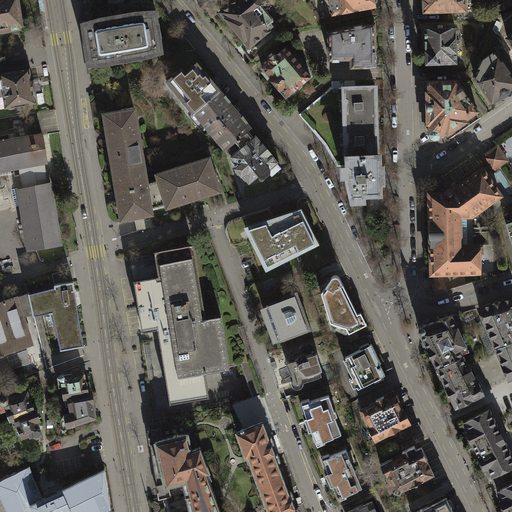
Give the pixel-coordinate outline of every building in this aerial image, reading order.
[(19,0),(0,0),(0,37),(23,33),(22,30),(25,30),(19,0)] [(138,0),(89,0),(93,23),(101,20),(137,15),(141,14),(138,0)] [(233,0),(220,11),(249,46),(274,25),(270,21),(273,19),(263,8),(267,5),(266,0),(233,0)] [(333,13),(374,6),(374,3),(377,1),(376,0),(327,0),(333,6),(333,13)] [(424,0),(425,11),(465,10),(464,0),(424,0)] [(474,0),(464,0),(465,10),(475,9),(474,0)] [(85,25),(91,62),(97,62),(107,62),(145,56),(160,52),(154,13),(141,14),(137,15),(101,20),(93,23),(85,25)] [(328,31),(329,58),(352,57),(352,66),(376,65),(375,23),(328,31)] [(424,27),(425,64),(457,64),(456,27),(424,27)] [(269,60),(260,67),(285,97),(310,77),(285,47),(275,55),(273,53),(267,58),(269,60)] [(509,88),(511,86),(511,75),(495,51),(483,59),(475,76),(492,101),(503,93),(508,94),(509,88)] [(182,71),(169,81),(194,111),(219,91),(197,64),(185,74),(182,71)] [(0,108),(35,103),(33,92),(35,91),(34,81),(31,81),(29,69),(23,70),(0,73),(0,108)] [(426,81),(428,133),(431,137),(434,138),(439,137),(477,110),(456,80),(426,81)] [(337,166),(348,165),(348,156),(346,156),(345,121),(345,87),(332,87),(299,112),(316,132),(327,147),(337,166)] [(375,87),(345,87),(345,121),(376,121),(376,112),(378,112),(377,96),(375,96),(375,87)] [(194,111),(226,149),(228,147),(248,130),(250,128),(246,123),(248,121),(243,115),(240,117),(228,103),(231,101),(225,95),(223,96),(219,91),(194,111)] [(113,166),(141,162),(138,140),(140,139),(139,131),(136,131),(132,107),(120,109),(121,112),(107,114),(108,124),(106,125),(109,146),(112,145),(114,154),(111,155),(113,166)] [(376,130),(376,121),(345,121),(346,156),(348,156),(377,156),(377,146),(379,146),(378,130),(376,130)] [(248,130),(228,147),(231,157),(237,163),(234,165),(249,182),(258,174),(260,177),(265,177),(269,173),(270,167),(277,161),(256,136),(254,137),(248,130)] [(0,169),(5,168),(20,165),(43,161),(46,160),(42,134),(0,142),(0,169)] [(491,172),(508,161),(498,146),(481,157),(491,172)] [(379,156),(377,156),(348,156),(348,165),(348,173),(346,174),(351,193),(380,192),(380,181),(382,181),(382,165),(379,165),(379,156)] [(208,159),(158,174),(159,179),(167,203),(168,205),(218,190),(208,159)] [(13,197),(16,198),(20,200),(22,209),(28,249),(45,247),(60,243),(50,183),(46,183),(43,161),(20,165),(21,174),(15,175),(14,173),(8,174),(12,192),(13,197)] [(141,162),(113,166),(115,177),(118,177),(119,186),(116,186),(120,206),(123,205),(125,216),(150,211),(149,208),(167,203),(159,179),(148,182),(144,180),(141,162)] [(5,168),(0,169),(0,260),(28,249),(22,209),(20,200),(16,198),(13,197),(12,192),(5,168)] [(430,193),(431,231),(473,231),(473,214),(500,195),(483,170),(480,172),(479,170),(471,175),(473,176),(452,190),(451,190),(450,190),(449,190),(448,190),(447,191),(446,192),(446,193),(430,193)] [(297,212),(247,228),(265,265),(313,241),(297,212)] [(473,245),(473,231),(431,231),(432,272),(480,271),(480,267),(482,267),(481,258),(479,258),(479,245),(473,245)] [(221,316),(205,318),(193,245),(153,251),(157,275),(134,279),(137,300),(150,376),(154,403),(208,395),(205,370),(229,367),(221,316)] [(346,327),(349,333),(366,324),(360,313),(357,314),(339,278),(337,276),(334,276),(332,278),(322,293),(331,322),(346,327)] [(56,286),(27,293),(34,314),(52,312),(60,349),(83,344),(75,293),(73,281),(55,285),(56,286)] [(27,293),(0,300),(0,353),(31,344),(23,316),(34,314),(27,293)] [(296,293),(264,305),(276,339),(309,329),(296,293)] [(511,297),(480,308),(496,347),(511,341),(511,297)] [(437,366),(463,354),(460,346),(466,344),(453,316),(423,324),(420,332),(437,366)] [(511,341),(496,347),(509,378),(511,376),(511,341)] [(348,367),(358,388),(385,375),(380,364),(382,363),(372,343),(344,356),(349,366),(348,367)] [(13,366),(32,359),(28,348),(9,355),(13,366)] [(286,362),(287,364),(292,376),(292,381),(292,384),(295,386),(297,387),(300,386),(303,384),(303,380),(321,374),(319,370),(322,369),(316,351),(307,354),(305,353),(301,352),(299,354),(297,357),(293,359),(290,360),(288,360),(286,362)] [(460,404),(485,393),(479,381),(477,383),(463,354),(437,366),(452,399),(456,396),(460,404)] [(68,395),(91,392),(89,382),(86,382),(85,374),(83,372),(78,373),(77,370),(72,370),(73,374),(61,375),(57,378),(58,387),(62,386),(64,396),(68,395)] [(11,418),(14,417),(34,410),(27,391),(8,397),(5,396),(2,397),(2,400),(3,403),(6,403),(11,418)] [(91,392),(68,395),(71,413),(65,414),(66,425),(72,424),(94,417),(91,392)] [(332,404),(328,395),(310,401),(309,398),(301,401),(307,417),(305,417),(309,430),(312,429),(317,444),(325,442),(324,439),(341,433),(338,425),(335,426),(328,405),(332,404)] [(368,426),(375,439),(409,423),(396,395),(386,400),(384,395),(375,399),(376,402),(362,409),(370,425),(368,426)] [(489,409),(467,420),(471,429),(467,431),(485,467),(489,465),(493,474),(511,464),(511,455),(508,447),(504,449),(500,442),(504,440),(500,432),(496,434),(492,426),(497,424),(489,409)] [(34,410),(14,417),(21,437),(29,434),(29,436),(33,435),(37,436),(40,435),(41,432),(40,429),(38,428),(35,421),(40,420),(37,410),(34,410)] [(260,489),(284,480),(263,421),(236,431),(245,456),(248,455),(260,489)] [(148,442),(149,444),(151,444),(157,483),(156,484),(159,498),(171,496),(168,483),(188,479),(190,485),(189,485),(190,494),(194,511),(220,511),(212,488),(206,471),(209,470),(200,446),(191,450),(187,433),(148,442)] [(388,480),(385,481),(390,490),(400,492),(401,489),(433,473),(426,460),(428,459),(422,447),(416,450),(414,445),(401,451),(402,453),(380,464),(385,475),(386,476),(388,480)] [(352,459),(348,449),(330,456),(329,453),(321,456),(328,472),(325,473),(330,485),(333,484),(339,499),(346,496),(345,494),(362,487),(359,479),(356,480),(348,460),(352,459)] [(100,511),(111,507),(108,488),(104,468),(42,497),(29,465),(0,477),(0,495),(7,511),(100,511)] [(296,511),(284,480),(260,489),(268,511),(296,511)] [(511,511),(511,482),(500,488),(505,497),(501,499),(507,511),(511,511)] [(453,511),(446,497),(415,511),(453,511)] [(378,511),(373,500),(345,511),(378,511)]
